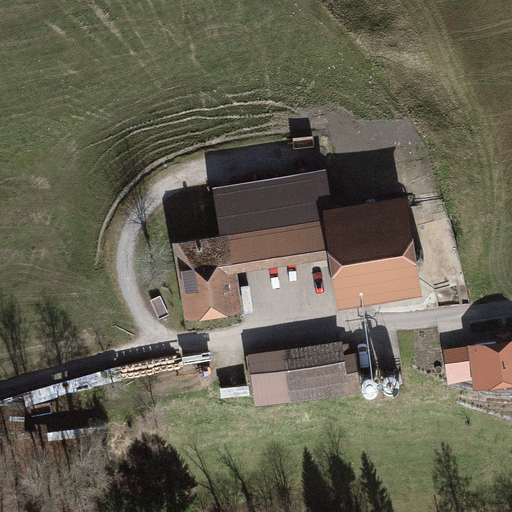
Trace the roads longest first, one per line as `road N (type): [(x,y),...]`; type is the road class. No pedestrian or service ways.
road 1 (track): [(0,386),(158,345),(511,308)]
road 2 (track): [(158,345),(121,260),(131,224),(197,172),(308,157)]
